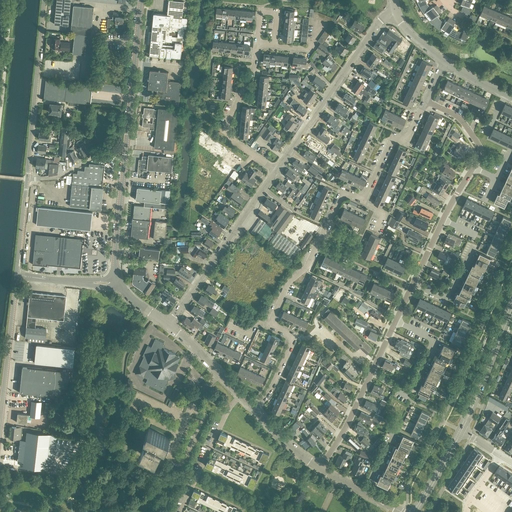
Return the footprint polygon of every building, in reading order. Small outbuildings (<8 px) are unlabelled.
[(69,26),(71,0),(57,0),(55,25),(69,26)] [(148,45),(151,45),(150,48),(150,55),(181,59),(182,42),(184,29),(184,28),(181,28),(182,18),(184,2),(169,0),(167,16),(154,14),(152,29),(152,32),(149,32),(149,33),(149,37),(149,40),(148,40),(147,44),(148,45)] [(419,0),(420,1),(417,2),(420,8),(427,5),(425,0),(419,0)] [(463,6),(462,8),(461,11),(469,15),(472,9),(469,8),(471,4),(462,0),(461,4),(463,6)] [(427,5),(420,8),(420,9),(424,14),(426,13),(429,16),(439,8),(437,5),(434,8),(433,7),(431,9),(427,5)] [(91,35),(94,8),(74,6),(71,33),(75,34),(73,54),(85,55),(87,35),(91,35)] [(484,6),(483,8),(480,15),(486,17),(489,8),(484,6)] [(285,17),(294,18),(295,9),(286,8),(285,17)] [(439,8),(429,16),(432,20),(430,22),(435,27),(440,20),(437,16),(439,15),(439,14),(441,11),(439,8)] [(489,8),(486,17),(491,20),(495,10),(489,8)] [(495,10),(491,20),(496,22),(500,13),(495,10)] [(256,12),(247,11),(246,20),(252,20),(253,18),(253,17),(255,17),(256,17),(256,12)] [(123,29),(123,25),(124,17),(119,17),(119,13),(113,13),(112,20),(116,20),(115,24),(118,25),(118,28),(123,29)] [(500,13),(496,22),(501,24),(505,15),(500,13)] [(505,15),(501,24),(507,26),(510,17),(505,15)] [(342,18),(339,16),(336,21),(339,22),(343,25),(345,23),(341,20),(342,18)] [(440,20),(435,27),(440,31),(441,29),(445,31),(452,20),(449,18),(447,21),(446,21),(445,23),(440,20)] [(335,27),(339,22),(336,21),(334,19),(330,24),(335,27)] [(355,20),(351,27),(360,33),(364,27),(355,20)] [(452,20),(445,31),(449,34),(448,36),(451,37),(454,39),(457,31),(453,29),(454,26),(454,25),(456,22),(452,20)] [(376,43),(387,50),(392,53),(398,45),(403,39),(389,30),(385,36),(385,35),(383,34),(380,37),(376,43)] [(457,31),(454,39),(460,41),(461,39),(466,41),(467,38),(468,39),(469,35),(468,35),(469,32),(464,30),(463,33),(457,31)] [(347,31),(345,34),(347,36),(345,39),(352,44),(356,38),(347,31)] [(60,39),(53,39),(52,48),(53,48),(53,50),(70,51),(70,43),(60,42),(60,39)] [(331,51),(322,45),(320,43),(315,51),(325,57),(327,54),(328,55),(331,51)] [(339,43),(337,46),(339,48),(337,50),(344,55),(348,50),(339,43)] [(384,54),(387,50),(376,43),(373,47),(381,53),(382,53),(384,54)] [(370,58),(377,63),(380,58),(373,53),(370,58)] [(328,73),(330,70),(333,72),(338,66),(331,60),(333,58),(330,55),(322,63),(325,65),(325,66),(323,68),(328,73)] [(373,68),(377,63),(370,58),(366,63),(373,68)] [(420,66),(429,71),(431,65),(422,61),(420,66)] [(222,73),(224,73),(232,73),(233,67),(233,64),(223,64),(222,73)] [(426,76),(429,71),(420,66),(417,72),(426,76)] [(364,67),(362,70),(374,78),(377,75),(372,72),(364,67)] [(161,72),(160,70),(157,71),(150,71),(150,78),(147,80),(149,82),(148,89),(156,90),(157,92),(156,103),(179,106),(181,83),(169,82),(168,80),(169,73),(161,72)] [(374,78),(362,70),(359,73),(362,75),(361,76),(368,80),(368,79),(370,80),(372,79),(373,80),(374,78)] [(417,72),(415,77),(424,81),(426,76),(417,72)] [(316,76),(312,83),(321,89),(325,83),(320,80),(320,79),(316,76)] [(415,77),(413,82),(422,86),(424,81),(415,77)] [(375,83),(371,80),(368,84),(372,87),(373,87),(375,89),(378,85),(376,83),(375,83)] [(45,81),(43,99),(69,101),(86,103),(90,104),(92,86),(45,81)] [(359,81),(356,86),(361,89),(368,94),(372,97),(374,95),(377,91),(374,89),(368,84),(366,87),(364,85),(363,84),(359,81)] [(449,92),(453,83),(448,81),(443,90),(449,92)] [(410,87),(419,91),(422,86),(413,82),(410,87)] [(454,94),(458,85),(453,83),(449,92),(454,94)] [(458,85),(454,94),(459,97),(463,88),(458,85)] [(361,89),(356,86),(352,90),(358,94),(361,96),(362,94),(363,94),(367,97),(365,99),(369,102),(372,98),(372,97),(368,94),(361,89)] [(417,96),(419,91),(410,87),(408,92),(417,96)] [(463,88),(459,97),(464,99),(468,90),(463,88)] [(305,90),(303,92),(314,100),(316,97),(316,98),(318,96),(317,95),(318,94),(311,90),(309,93),(305,90)] [(468,90),(464,99),(469,102),(474,93),(468,90)] [(230,98),(230,92),(222,91),(221,97),(217,97),(217,100),(227,101),(228,98),(230,98)] [(314,100),(303,92),(302,94),(305,97),(303,100),(310,105),(311,104),(311,105),(313,103),(312,102),(314,100)] [(414,102),(417,96),(408,92),(405,97),(414,102)] [(475,104),(479,95),(474,93),(469,102),(475,104)] [(352,104),(355,99),(353,98),(353,97),(350,95),(349,96),(346,94),(345,96),(344,96),(343,97),(343,98),(343,99),(349,103),(352,104)] [(484,97),(479,95),(475,104),(480,107),(484,97)] [(412,107),(414,102),(405,97),(403,103),(412,107)] [(484,97),(480,107),(485,109),(489,100),(484,97)] [(289,102),(305,113),(307,110),(292,99),(289,102)] [(86,107),(86,103),(69,101),(68,105),(78,107),(78,111),(85,111),(85,117),(89,118),(90,108),(86,107)] [(305,113),(289,102),(288,104),(290,105),(294,108),(293,109),(302,116),(305,113)] [(62,105),(51,104),(50,113),(57,114),(57,117),(61,117),(61,114),(62,105)] [(337,107),(349,115),(348,114),(350,111),(347,109),(339,104),(338,104),(337,106),(337,107)] [(501,113),(506,115),(510,107),(505,105),(501,113)] [(336,108),(335,109),(335,110),(334,110),(343,116),(343,117),(346,119),(349,115),(337,107),(336,108)] [(174,154),(174,151),(178,111),(159,109),(158,111),(155,110),(155,109),(144,108),(144,115),(145,115),(144,118),(143,118),(142,127),(150,128),(149,130),(156,131),(155,149),(164,149),(164,153),(174,154)] [(386,122),(391,112),(385,110),(381,119),(386,122)] [(391,112),(386,122),(392,124),(396,115),(391,112)] [(430,114),(428,120),(437,124),(440,125),(442,120),(443,117),(435,113),(434,116),(430,114)] [(287,131),(289,129),(292,131),(296,124),(293,121),(295,119),(288,114),(285,118),(289,121),(285,126),(286,126),(284,128),(284,129),(286,131),(287,131)] [(342,128),(343,126),(341,124),(341,123),(339,121),(331,115),(331,116),(330,116),(329,117),(329,118),(329,119),(342,128)] [(396,115),(392,124),(397,126),(401,117),(396,115)] [(401,117),(397,126),(402,129),(406,120),(401,117)] [(334,128),(333,130),(338,133),(340,131),(342,128),(329,119),(328,119),(327,119),(326,121),(327,122),(326,122),(334,128)] [(425,125),(434,129),(437,124),(428,120),(425,125)] [(370,123),(367,129),(375,132),(378,126),(370,123)] [(432,134),(434,129),(425,125),(423,130),(432,134)] [(61,145),(60,155),(65,156),(66,151),(68,137),(68,133),(69,128),(63,128),(61,142),(61,145)] [(268,128),(262,137),(267,141),(269,138),(271,140),(273,136),(271,135),(273,132),(268,128)] [(323,141),(327,143),(330,138),(324,134),(326,131),(322,128),(320,132),(319,131),(316,136),(323,141)] [(448,136),(450,138),(456,143),(458,140),(457,139),(460,135),(451,128),(448,136)] [(364,135),(372,138),(375,132),(367,129),(364,135)] [(490,137),(494,140),(498,131),(494,129),(490,137)] [(430,139),(432,134),(423,130),(421,135),(430,139)] [(498,131),(494,140),(499,142),(503,133),(498,131)] [(248,138),(249,135),(250,135),(251,132),(249,132),(240,132),(240,138),(244,138),(244,139),(247,141),(248,141),(248,138)] [(503,133),(499,142),(503,144),(507,135),(503,133)] [(364,135),(361,140),(369,144),(372,138),(364,135)] [(421,135),(418,140),(427,145),(430,139),(421,135)] [(503,144),(507,146),(511,138),(507,135),(503,144)] [(274,137),(271,142),(273,143),(273,144),(271,147),(274,150),(274,149),(276,151),(278,151),(279,148),(283,143),(274,137)] [(314,140),(310,145),(319,151),(322,146),(314,140)] [(369,144),(361,140),(359,146),(367,150),(369,144)] [(427,145),(418,140),(416,146),(425,150),(427,145)] [(76,146),(76,147),(78,149),(77,149),(82,157),(85,156),(80,145),(78,142),(76,144),(77,146),(76,146)] [(80,145),(85,156),(88,154),(84,145),(83,143),(80,145)] [(459,156),(462,158),(465,152),(460,149),(462,146),(459,144),(457,147),(453,145),(451,150),(452,150),(450,153),(457,158),(459,156)] [(46,146),(39,146),(38,153),(46,154),(46,146)] [(72,162),(75,161),(70,150),(69,149),(70,147),(68,146),(67,146),(67,151),(67,152),(68,154),(72,162)] [(359,146),(356,152),(364,156),(367,150),(359,146)] [(69,149),(70,150),(75,161),(78,159),(74,151),(73,148),(72,147),(69,149)] [(341,153),(332,147),(330,149),(339,156),(341,153)] [(396,154),(404,158),(407,152),(399,148),(396,154)] [(312,163),(316,157),(307,151),(302,156),(312,163)] [(330,159),(320,152),(317,155),(327,162),(330,159)] [(364,156),(356,152),(353,158),(361,162),(364,156)] [(396,154),(393,160),(401,164),(404,158),(396,154)] [(54,164),(59,165),(59,162),(59,159),(60,155),(45,156),(45,157),(54,158),(54,164)] [(144,156),(142,156),(142,162),(139,162),(138,172),(138,173),(143,174),(143,171),(147,171),(147,170),(172,173),(173,158),(149,155),(148,157),(144,157),(144,156)] [(296,160),(293,165),(299,170),(305,173),(306,170),(303,168),(305,166),(303,164),(300,162),(296,160)] [(398,170),(401,164),(393,160),(391,166),(398,170)] [(242,162),(238,167),(245,173),(249,167),(242,162)] [(313,162),(311,166),(321,173),(323,170),(313,162)] [(54,164),(50,164),(37,163),(36,168),(45,169),(45,166),(49,166),(49,170),(48,176),(58,175),(58,168),(59,165),(54,164)] [(73,173),(72,184),(103,188),(105,166),(89,164),(89,167),(85,166),(85,171),(78,170),(77,174),(73,173)] [(445,168),(442,173),(452,179),(455,173),(449,169),(451,167),(445,164),(443,167),(445,168)] [(396,176),(398,170),(391,166),(388,172),(396,176)] [(318,173),(310,167),(308,170),(316,176),(318,173)] [(253,178),(254,176),(254,177),(257,173),(252,169),(248,174),(246,173),(241,180),(251,187),(252,186),(253,186),(255,184),(254,183),(256,180),(253,178)] [(289,170),(285,176),(292,181),(294,179),(297,181),(299,178),(296,176),(289,170)] [(339,178),(345,180),(348,173),(342,170),(339,178)] [(345,180),(351,183),(354,175),(348,173),(345,180)] [(388,174),(385,180),(393,184),(396,178),(388,174)] [(351,183),(357,186),(360,178),(354,175),(351,183)] [(363,189),(366,181),(368,178),(362,175),(360,178),(357,186),(363,189)] [(439,177),(435,183),(445,189),(449,184),(445,182),(447,179),(441,176),(440,178),(439,177)] [(393,184),(385,180),(382,186),(390,190),(393,184)] [(289,189),(285,194),(290,198),(296,190),(298,187),(293,184),(292,185),(288,181),(284,186),(289,189)] [(324,187),(321,193),(329,196),(332,190),(326,187),(327,184),(321,181),(319,184),(324,187)] [(285,194),(289,189),(284,186),(280,182),(276,187),(283,192),(285,194)] [(434,188),(432,191),(437,194),(439,192),(442,194),(445,189),(435,183),(437,184),(434,188)] [(71,196),(102,199),(104,188),(103,188),(72,184),(71,196)] [(382,186),(379,192),(387,196),(390,190),(382,186)] [(427,189),(422,186),(419,192),(423,195),(427,189)] [(232,187),(229,191),(233,193),(230,199),(239,205),(240,205),(239,205),(243,199),(244,200),(244,199),(236,194),(238,191),(232,187)] [(511,196),(511,194),(511,190),(504,187),(502,191),(511,196)] [(138,188),(136,200),(160,203),(160,204),(169,205),(170,191),(162,190),(138,188)] [(299,188),(294,194),(298,197),(302,190),(299,188)] [(509,200),(511,196),(502,191),(500,195),(498,194),(508,199),(509,200)] [(387,196),(379,192),(377,198),(385,202),(387,196)] [(319,199),(327,202),(329,196),(321,193),(319,199)] [(429,194),(426,199),(429,201),(436,206),(440,201),(433,196),(429,194)] [(508,199),(498,194),(496,199),(506,203),(508,199)] [(102,199),(71,196),(70,207),(101,210),(102,199)] [(221,203),(221,201),(225,204),(227,201),(220,196),(217,200),(221,203)] [(412,196),(407,202),(412,206),(416,200),(412,196)] [(377,198),(374,204),(382,208),(385,202),(377,198)] [(267,199),(263,205),(273,211),(277,205),(273,203),(267,199)] [(319,199),(316,204),(324,208),(327,202),(319,199)] [(468,210),(472,201),(467,199),(463,208),(468,210)] [(506,203),(496,199),(494,203),(504,207),(506,203)] [(472,201),(468,210),(472,212),(476,204),(472,201)] [(316,204),(313,210),(321,214),(324,208),(316,204)] [(476,204),(472,212),(476,214),(480,206),(476,204)] [(134,205),(133,219),(132,219),(132,223),(132,224),(131,237),(148,239),(150,225),(151,221),(150,221),(151,207),(134,205)] [(267,224),(278,231),(280,233),(294,215),(281,205),(271,219),(260,211),(257,216),(261,219),(266,223),(267,224)] [(231,217),(236,211),(232,209),(228,207),(228,208),(225,206),(222,211),(231,217)] [(480,206),(476,214),(481,216),(485,208),(480,206)] [(93,213),(38,208),(37,225),(89,230),(90,222),(92,222),(93,213)] [(422,208),(419,213),(423,215),(431,218),(431,217),(432,217),(433,215),(432,214),(433,213),(426,210),(422,208)] [(489,210),(485,208),(481,216),(485,218),(489,210)] [(345,221),(350,212),(344,209),(340,218),(345,221)] [(321,214),(313,210),(311,216),(318,220),(321,214)] [(489,210),(485,218),(490,220),(494,212),(489,210)] [(395,218),(401,221),(405,214),(399,211),(395,218)] [(351,223),(355,214),(350,212),(345,221),(351,223)] [(223,219),(225,217),(220,213),(218,216),(219,217),(216,222),(224,228),(228,223),(223,219)] [(355,214),(351,223),(356,226),(360,217),(355,214)] [(356,226),(361,228),(365,219),(360,217),(356,226)] [(501,221),(510,225),(511,221),(503,217),(501,221)] [(401,222),(393,218),(389,226),(396,230),(401,222)] [(413,226),(425,231),(428,223),(417,218),(413,226)] [(165,240),(167,222),(155,221),(153,239),(165,240)] [(499,226),(507,230),(510,225),(501,221),(499,226)] [(209,226),(211,227),(210,229),(211,230),(209,233),(217,238),(223,230),(211,222),(209,225),(209,226)] [(497,231),(505,235),(507,230),(499,226),(497,231)] [(416,233),(413,232),(409,230),(407,234),(410,236),(413,238),(420,241),(422,236),(416,233)] [(497,231),(495,235),(503,239),(505,235),(497,231)] [(82,270),(84,244),(85,239),(55,236),(36,234),(34,250),(33,265),(82,270)] [(310,234),(300,247),(304,250),(313,236),(310,234)] [(371,235),(369,240),(378,244),(380,239),(371,235)] [(493,240),(501,244),(503,239),(495,235),(493,240)] [(447,237),(444,243),(452,247),(454,244),(459,246),(462,240),(453,236),(452,239),(447,237)] [(214,243),(207,239),(205,238),(202,243),(210,249),(214,243)] [(366,245),(375,249),(378,244),(369,240),(366,245)] [(493,240),(490,245),(499,248),(501,244),(493,240)] [(366,245),(364,250),(373,254),(375,249),(366,245)] [(496,253),(499,248),(490,245),(488,249),(496,253)] [(201,249),(197,246),(191,254),(196,257),(197,254),(203,258),(207,253),(208,251),(204,248),(203,251),(201,249)] [(496,253),(488,249),(486,254),(494,258),(496,253)] [(361,255),(370,260),(373,254),(364,250),(361,255)] [(448,256),(440,252),(437,258),(445,262),(448,256)] [(480,254),(479,258),(488,262),(490,258),(480,254)] [(327,268),(331,259),(326,256),(321,265),(327,268)] [(389,268),(393,260),(388,258),(384,266),(389,268)] [(479,258),(477,262),(486,267),(488,262),(479,258)] [(331,259),(327,268),(332,270),(336,261),(331,259)] [(453,273),(458,261),(455,259),(453,262),(451,268),(449,271),(453,273)] [(389,268),(393,270),(397,262),(393,260),(389,268)] [(336,261),(332,270),(337,273),(341,263),(336,261)] [(401,264),(397,262),(393,270),(397,272),(401,264)] [(489,268),(486,267),(477,262),(475,266),(484,271),(487,272),(489,268)] [(342,275),(346,266),(341,263),(337,273),(342,275)] [(401,264),(397,272),(402,275),(406,266),(401,264)] [(484,271),(475,266),(473,265),(471,270),(481,274),(483,270),(484,271)] [(346,266),(342,275),(347,277),(352,268),(346,266)] [(181,267),(178,272),(189,279),(193,274),(183,267),(181,267)] [(143,278),(143,274),(146,274),(146,269),(134,268),(133,282),(134,282),(135,283),(134,285),(149,295),(156,285),(149,280),(147,282),(144,279),(144,278),(143,278)] [(352,268),(347,277),(353,280),(357,271),(352,268)] [(440,273),(432,270),(429,276),(437,279),(440,273)] [(471,270),(469,274),(479,278),(481,274),(471,270)] [(357,271),(353,280),(358,282),(362,273),(357,271)] [(362,273),(358,282),(363,285),(367,276),(362,273)] [(467,278),(477,282),(479,278),(469,274),(467,278)] [(309,283),(317,286),(320,280),(312,276),(309,283)] [(467,278),(465,282),(475,287),(477,282),(467,278)] [(176,279),(173,283),(176,285),(176,286),(178,287),(179,287),(182,289),(186,284),(180,279),(179,280),(176,279)] [(473,291),(475,287),(465,282),(463,286),(473,291)] [(317,286),(309,283),(306,288),(314,292),(317,286)] [(375,295),(379,286),(374,283),(370,292),(375,295)] [(209,285),(205,291),(211,295),(212,293),(216,295),(217,292),(214,290),(215,288),(212,286),(211,287),(209,285)] [(379,286),(375,295),(380,297),(385,288),(379,286)] [(471,295),(473,291),(463,286),(461,290),(471,295)] [(306,288),(303,295),(311,298),(314,300),(317,293),(314,292),(306,288)] [(385,288),(380,297),(386,300),(390,291),(385,288)] [(165,289),(162,294),(167,297),(164,301),(172,306),(176,300),(171,296),(172,294),(165,289)] [(469,299),(471,295),(461,290),(460,294),(458,293),(458,294),(468,298),(469,299)] [(390,291),(386,300),(391,302),(395,293),(390,291)] [(30,293),(27,317),(63,321),(66,297),(30,293)] [(466,302),(468,298),(458,294),(456,298),(466,302)] [(311,298),(303,295),(301,300),(309,304),(311,298)] [(202,296),(198,302),(203,305),(205,303),(211,308),(214,304),(208,299),(204,297),(202,296)] [(464,307),(466,302),(456,298),(454,302),(464,307)] [(421,309),(425,301),(420,299),(416,307),(421,309)] [(429,303),(425,301),(421,309),(425,311),(429,303)] [(363,303),(358,309),(364,313),(366,311),(370,314),(370,315),(378,320),(381,314),(373,309),(371,308),(370,308),(369,307),(363,303)] [(430,313),(433,305),(429,303),(425,311),(430,313)] [(434,315),(438,307),(433,305),(430,313),(434,315)] [(201,308),(201,310),(197,307),(197,308),(194,306),(190,312),(196,316),(197,314),(202,317),(206,311),(201,308)] [(438,307),(434,315),(438,317),(442,309),(438,307)] [(219,312),(213,308),(210,312),(216,317),(219,312)] [(328,309),(323,316),(325,318),(324,319),(357,350),(359,347),(367,354),(372,349),(364,342),(363,342),(333,313),(328,309)] [(442,309),(438,317),(443,319),(446,311),(442,309)] [(287,322),(290,314),(284,311),(281,319),(287,322)] [(451,313),(446,311),(443,319),(447,322),(451,313)] [(293,325),(296,317),(290,314),(287,322),(293,325)] [(296,317),(293,325),(299,328),(302,320),(296,317)] [(187,318),(182,324),(191,329),(193,326),(197,329),(201,324),(194,319),(192,322),(187,318)] [(357,319),(355,324),(365,328),(368,323),(357,319)] [(461,324),(469,328),(471,323),(463,319),(461,322),(461,324)] [(302,320),(299,328),(305,331),(308,323),(302,320)] [(469,328),(461,324),(458,328),(467,332),(469,328)] [(28,338),(45,340),(46,329),(26,327),(25,338),(28,338)] [(456,333),(464,337),(467,332),(458,328),(456,333)] [(367,332),(366,335),(369,336),(368,336),(376,340),(377,338),(379,335),(378,335),(378,334),(376,333),(377,331),(372,329),(371,331),(368,330),(367,332)] [(464,337),(456,333),(454,338),(462,341),(464,337)] [(209,334),(205,343),(211,346),(216,337),(209,334)] [(272,336),(269,342),(277,345),(280,339),(272,336)] [(462,341),(454,338),(452,342),(460,346),(462,341)] [(163,346),(164,343),(155,339),(151,348),(148,346),(143,356),(144,357),(136,374),(148,379),(146,384),(163,392),(168,381),(175,378),(173,375),(174,375),(179,364),(176,363),(178,359),(174,357),(176,354),(164,349),(163,346)] [(396,344),(410,351),(413,345),(409,343),(408,345),(398,340),(396,344)] [(266,347),(274,351),(277,345),(269,342),(266,347)] [(220,354),(223,346),(217,343),(214,351),(220,354)] [(300,350),(308,353),(310,347),(303,344),(300,350)] [(410,351),(396,344),(394,347),(405,353),(403,356),(409,359),(411,355),(409,354),(410,351)] [(37,345),(35,363),(72,367),(74,348),(37,345)] [(443,349),(452,354),(452,353),(454,354),(456,350),(454,349),(455,348),(455,346),(452,345),(450,347),(445,345),(443,349)] [(229,348),(223,346),(220,354),(225,356),(229,348)] [(266,347),(263,353),(271,357),(274,351),(266,347)] [(229,348),(225,356),(231,359),(235,351),(229,348)] [(450,357),(452,354),(443,349),(441,353),(450,357)] [(300,350),(297,356),(305,359),(308,353),(300,350)] [(235,351),(231,359),(237,362),(241,354),(235,351)] [(271,357),(263,353),(260,359),(268,363),(271,357)] [(439,357),(447,361),(448,362),(450,358),(441,353),(440,354),(439,357)] [(297,356),(294,361),(302,365),(305,359),(297,356)] [(437,356),(435,361),(445,365),(447,361),(439,357),(437,356)] [(384,364),(393,368),(396,369),(398,364),(395,363),(394,364),(386,360),(384,364)] [(412,364),(405,360),(402,364),(409,368),(412,364)] [(292,367),(299,371),(302,365),(294,361),(292,367)] [(330,361),(325,366),(329,370),(334,365),(330,361)] [(435,361),(433,365),(443,369),(445,365),(435,361)] [(344,366),(342,369),(344,372),(352,379),(355,376),(358,373),(350,366),(346,362),(343,365),(344,366)] [(393,368),(384,364),(382,367),(391,372),(391,371),(392,372),(393,370),(392,369),(393,368)] [(433,365),(431,369),(441,373),(443,369),(433,365)] [(22,367),(19,393),(60,397),(62,371),(22,367)] [(237,375),(243,378),(246,370),(241,367),(237,375)] [(292,367),(289,373),(297,377),(299,371),(292,367)] [(431,369),(430,373),(439,377),(441,373),(431,369)] [(252,372),(246,370),(243,378),(249,380),(252,372)] [(249,380),(255,383),(258,375),(252,372),(249,380)] [(297,377),(289,373),(286,379),(294,383),(297,377)] [(321,373),(314,381),(320,386),(326,377),(321,373)] [(430,373),(428,377),(439,382),(441,378),(439,377),(430,373)] [(255,383),(261,386),(265,378),(258,375),(255,383)] [(428,377),(426,381),(435,386),(437,386),(439,382),(428,377)] [(435,386),(426,381),(424,385),(422,384),(422,385),(432,389),(433,390),(435,386)] [(285,382),(283,388),(290,391),(293,385),(285,382)] [(343,382),(340,387),(344,389),(343,390),(346,391),(346,390),(350,392),(352,386),(346,383),(343,382)] [(374,385),(371,391),(377,393),(375,396),(381,399),(383,396),(381,395),(384,389),(374,385)] [(430,393),(432,389),(422,385),(420,389),(430,393)] [(511,388),(505,385),(502,391),(510,395),(511,389),(511,388)] [(280,394),(288,397),(290,391),(283,388),(280,394)] [(428,397),(430,393),(420,389),(418,393),(421,394),(419,398),(426,401),(428,397)] [(344,395),(341,393),(337,390),(333,395),(337,398),(343,403),(347,398),(344,396),(344,395)] [(507,401),(510,395),(502,391),(499,397),(507,401)] [(280,394),(277,400),(285,403),(288,397),(280,394)] [(277,400),(274,405),(282,409),(285,410),(287,404),(285,403),(277,400)] [(380,406),(378,409),(383,411),(385,407),(384,406),(386,403),(381,400),(379,405),(380,406)] [(366,401),(364,407),(374,411),(377,406),(366,401)] [(41,403),(31,402),(30,417),(40,418),(41,403)] [(326,408),(336,417),(338,415),(337,414),(339,411),(331,404),(329,407),(328,406),(326,408)] [(282,409),(274,405),(271,411),(279,415),(282,409)] [(313,406),(311,409),(317,415),(320,412),(313,406)] [(336,417),(326,408),(324,410),(326,411),(324,414),(332,421),(334,418),(335,419),(336,417)] [(420,416),(428,420),(430,415),(422,411),(420,416)] [(361,412),(359,418),(362,419),(361,421),(371,425),(372,422),(369,420),(371,417),(361,412)] [(501,419),(492,413),(488,419),(489,420),(492,422),(495,424),(497,425),(501,419)] [(27,415),(17,414),(17,423),(26,424),(27,420),(28,420),(28,419),(27,419),(27,415)] [(379,423),(380,420),(378,419),(380,416),(375,414),(372,420),(379,423)] [(418,420),(426,424),(428,420),(420,416),(418,420)] [(316,427),(323,433),(327,429),(322,425),(323,424),(318,420),(316,422),(318,424),(316,427)] [(415,425),(424,429),(426,424),(418,420),(415,425)] [(483,433),(484,434),(491,424),(492,422),(489,420),(485,425),(484,426),(483,426),(482,428),(480,432),(481,432),(481,433),(482,434),(483,433)] [(506,420),(497,433),(492,440),(496,443),(503,433),(504,431),(506,429),(510,422),(506,420)] [(493,428),(494,426),(493,426),(491,424),(484,434),(485,435),(485,436),(486,436),(487,436),(492,429),(493,428)] [(368,432),(366,431),(366,430),(363,428),(356,425),(355,426),(354,427),(355,428),(354,430),(356,431),(356,432),(360,434),(360,435),(366,438),(368,432)] [(415,425),(413,429),(422,433),(424,429),(415,425)] [(16,428),(12,427),(11,439),(15,439),(21,439),(22,429),(16,428)] [(319,438),(323,433),(316,427),(313,429),(311,428),(309,429),(314,434),(314,433),(319,438)] [(303,428),(300,431),(302,433),(305,437),(308,434),(303,428)] [(165,448),(166,447),(170,439),(149,429),(145,437),(147,438),(145,442),(146,442),(141,453),(157,460),(162,450),(166,452),(167,449),(165,448)] [(419,438),(422,433),(413,429),(411,434),(419,438)] [(25,442),(20,441),(17,462),(23,462),(22,467),(45,470),(46,465),(53,466),(57,436),(27,432),(25,442)] [(219,437),(220,438),(218,441),(224,444),(228,435),(222,433),(221,432),(219,437)] [(503,433),(496,443),(501,446),(505,439),(504,438),(506,436),(503,433)] [(228,435),(224,444),(223,445),(227,446),(231,447),(235,439),(231,437),(231,436),(228,435)] [(402,440),(412,444),(414,440),(404,436),(402,440)] [(311,437),(306,440),(311,447),(316,443),(311,437)] [(355,448),(359,444),(357,442),(354,439),(354,440),(351,437),(350,437),(348,439),(349,440),(347,442),(353,447),(355,448)] [(231,447),(238,451),(242,442),(239,441),(240,440),(235,438),(235,439),(231,447)] [(364,438),(361,442),(366,447),(370,443),(364,438)] [(410,448),(412,444),(402,440),(400,444),(410,448)] [(242,441),(242,442),(238,451),(245,454),(249,445),(246,444),(247,443),(242,441)] [(245,454),(252,457),(256,449),(253,447),(254,446),(249,444),(249,445),(245,454)] [(408,453),(410,448),(400,444),(398,448),(408,453)] [(395,451),(404,456),(406,457),(408,453),(398,448),(397,447),(395,451)] [(256,449),(252,457),(256,459),(256,460),(259,461),(263,452),(264,451),(261,450),(260,450),(256,449)] [(474,449),(470,454),(480,461),(484,455),(474,449)] [(403,460),(404,456),(395,451),(393,456),(403,460)] [(265,463),(267,460),(268,460),(269,458),(268,458),(269,455),(263,452),(259,461),(265,463)] [(352,457),(344,453),(343,457),(339,456),(335,464),(343,468),(347,460),(350,461),(352,457)] [(470,454),(467,460),(476,466),(480,461),(470,454)] [(401,464),(403,460),(393,456),(391,460),(401,464)] [(212,469),(216,460),(210,458),(209,461),(208,461),(206,466),(212,469)] [(364,462),(356,459),(354,463),(356,464),(352,472),(360,476),(364,467),(362,466),(364,462)] [(217,471),(220,472),(224,464),(216,460),(212,469),(212,470),(216,472),(217,471)] [(389,464),(399,468),(401,464),(391,460),(389,464)] [(466,460),(463,465),(473,472),(476,467),(466,460)] [(227,465),(224,464),(220,472),(223,474),(223,475),(226,476),(231,467),(231,466),(228,465),(227,465)] [(397,472),(399,468),(389,464),(387,468),(397,472)] [(463,465),(459,471),(469,477),(473,472),(463,465)] [(499,466),(495,474),(499,477),(504,469),(499,466)] [(238,470),(231,467),(226,476),(229,477),(229,478),(233,480),(234,479),(238,470)] [(395,477),(397,472),(387,468),(385,472),(395,477)] [(504,469),(499,477),(503,480),(508,472),(504,469)] [(238,470),(234,479),(236,480),(236,481),(240,483),(241,482),(245,474),(238,470)] [(459,471),(455,476),(465,483),(469,477),(459,471)] [(393,481),(395,477),(385,472),(383,476),(382,475),(382,476),(391,480),(393,481)] [(511,474),(508,472),(503,480),(508,482),(511,475),(511,474)] [(248,475),(245,474),(241,482),(245,484),(244,485),(247,486),(248,485),(252,477),(252,476),(249,474),(248,475)] [(389,484),(391,480),(382,476),(380,480),(389,484)] [(455,476),(452,481),(462,488),(465,483),(455,476)] [(255,485),(256,486),(257,484),(256,483),(258,480),(252,477),(248,485),(254,488),(255,485)] [(387,489),(389,484),(380,480),(378,484),(387,489)] [(452,481),(448,487),(458,494),(462,488),(452,481)] [(192,494),(193,495),(191,498),(197,501),(201,492),(195,490),(194,489),(192,494)] [(201,492),(197,501),(197,502),(200,503),(204,504),(208,496),(204,494),(205,493),(202,492),(201,492)] [(213,498),(213,497),(209,495),(208,496),(204,504),(211,508),(215,499),(213,498)] [(216,498),(215,499),(211,508),(218,511),(222,502),(220,501),(220,500),(216,498)] [(227,504),(223,502),(222,502),(218,511),(220,511),(227,511),(230,506),(227,504)]
